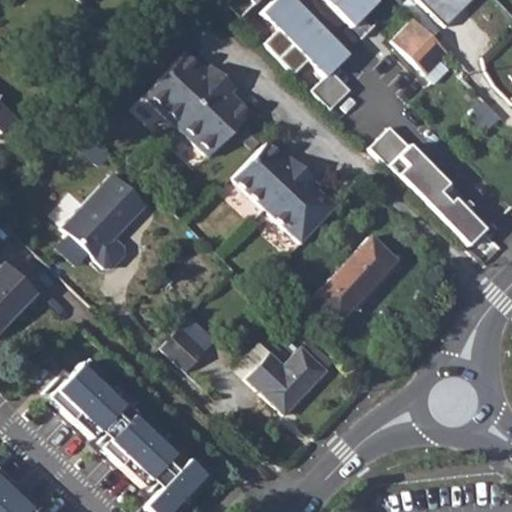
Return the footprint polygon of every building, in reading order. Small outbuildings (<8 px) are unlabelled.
[(226,0),(220,6),(235,21),(256,0),(226,0)] [(313,99),(326,112),(346,92),(327,73),(343,57),(285,0),(272,0),(258,15),(275,32),(260,46),(290,76),(305,62),(321,78),(307,93),(311,97),(313,99)] [(319,0),(347,29),(373,4),(369,0),(319,0)] [(445,55),(409,19),(388,41),(424,76),(425,75),(439,60),(445,55)] [(182,54),(140,101),(205,161),(247,115),(232,100),(228,105),(223,101),(232,91),(207,68),(198,77),(194,73),(198,68),(182,54)] [(497,118),(483,104),(476,111),(490,125),(497,118)] [(418,204),(463,248),(480,231),(450,201),(446,205),(434,194),(441,187),(403,150),(405,149),(386,130),(365,150),(397,183),(418,204)] [(262,145),(228,181),(297,246),(331,210),(307,187),(311,183),(286,159),(282,163),(262,145)] [(111,239),(142,206),(109,176),(59,230),(101,270),(110,270),(122,257),(121,249),(111,239)] [(0,224),(0,246),(11,235),(0,224)] [(366,239),(308,302),(333,326),(392,262),(366,239)] [(0,266),(0,327),(31,295),(0,266)] [(174,331),(156,350),(183,374),(200,355),(174,331)] [(244,378),(239,388),(247,394),(255,394),(281,417),(321,374),(297,351),(280,369),(265,355),(244,378)] [(126,405),(79,361),(44,397),(89,439),(97,432),(106,440),(99,448),(140,486),(148,478),(160,490),(138,511),(177,511),(206,482),(184,460),(172,473),(164,465),(173,456),(129,415),(121,423),(115,417),(126,405)] [(0,511),(35,511),(0,477),(0,511)]
